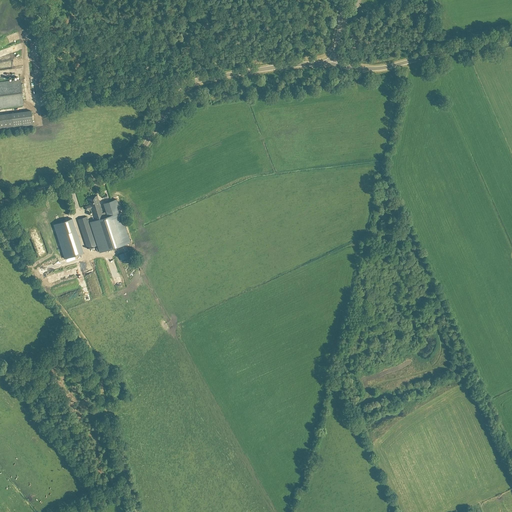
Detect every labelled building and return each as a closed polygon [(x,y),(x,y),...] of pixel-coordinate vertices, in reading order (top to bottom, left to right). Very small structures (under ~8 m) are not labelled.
[(19,79),(0,81),(0,107),(23,105),(19,79)] [(31,111),(11,114),(12,127),(33,125),(31,111)] [(108,217),(104,218),(97,196),(87,199),(89,205),(84,206),(86,210),(91,209),(94,220),(89,222),(100,253),(130,243),(116,200),(106,203),(108,209),(106,210),(108,217)] [(87,249),(96,246),(87,216),(77,219),(87,249)] [(54,224),(58,236),(73,231),(76,230),(72,218),(54,224)] [(115,279),(119,290),(125,287),(122,277),(115,279)] [(82,286),(87,303),(93,301),(92,298),(89,299),(88,292),(90,292),(89,288),(85,288),(85,285),(82,286)]
